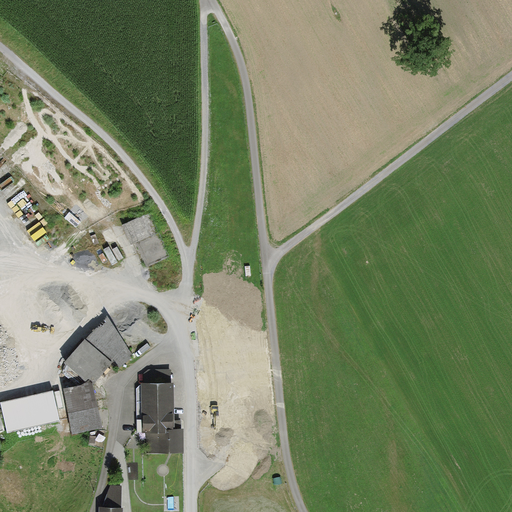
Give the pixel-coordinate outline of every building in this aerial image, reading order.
[(155,211),(124,220),(131,244),(139,241),(146,264),(169,257),(155,211)] [(49,231),(42,221),(33,227),(29,220),(25,223),(36,239),(49,231)] [(106,320),(68,363),(90,385),(113,361),(118,366),(129,355),(106,320)] [(215,432),(266,426),(257,339),(206,344),(215,432)] [(146,390),(135,391),(136,436),(146,436),(146,452),(181,451),(180,435),(170,435),(168,372),(145,372),(146,390)] [(74,433),(99,428),(90,385),(65,390),(74,433)] [(51,392),(0,404),(0,409),(6,434),(58,421),(51,392)] [(93,431),(91,444),(104,445),(105,433),(93,431)] [(277,479),(264,481),(266,488),(278,486),(277,479)] [(102,489),(102,511),(120,511),(121,489),(102,489)]
